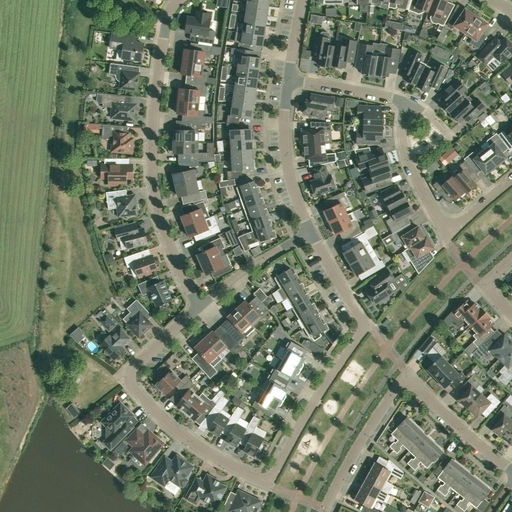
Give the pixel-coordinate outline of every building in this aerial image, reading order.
[(389,0),(389,2),(388,6),(395,8),(396,7),(397,8),(406,10),(408,0),(389,0)] [(410,0),(408,10),(418,15),(423,13),(424,11),(427,13),(428,13),(432,0),(418,0),(417,0),(410,0)] [(427,13),(427,14),(431,16),(430,17),(432,22),(443,26),(450,14),(443,11),(447,1),(445,0),(432,0),(428,13),(427,13)] [(268,6),(248,3),(246,13),(267,16),(268,6)] [(454,11),(446,25),(452,29),(453,26),(465,33),(476,16),(465,8),(460,15),(454,11)] [(196,19),(188,17),(186,32),(200,34),(199,42),(213,44),(215,32),(208,31),(210,20),(208,19),(209,14),(197,13),(196,19)] [(267,16),(246,13),(245,23),(265,26),(267,16)] [(311,14),(309,23),(316,24),(322,25),(323,17),(317,16),(311,14)] [(488,23),(476,16),(465,33),(472,38),(468,43),(478,49),(486,37),(481,33),(488,23)] [(386,21),(385,27),(402,30),(403,24),(386,21)] [(265,26),(245,23),(243,33),(264,36),(265,26)] [(404,25),(402,30),(412,33),(413,30),(412,29),(409,28),(408,28),(407,26),(404,25)] [(442,26),(436,40),(442,43),(448,29),(442,26)] [(319,37),(316,36),(313,57),(319,58),(318,65),(320,65),(321,67),(325,68),(327,66),(332,67),(332,66),(331,65),(335,47),(334,47),(328,45),(330,35),(328,33),(322,32),(320,33),(319,37)] [(111,43),(110,48),(117,49),(116,60),(122,61),(123,58),(132,60),(133,60),(133,61),(134,61),(135,61),(135,62),(136,62),(137,62),(138,62),(138,61),(139,61),(140,61),(141,61),(141,60),(141,59),(142,59),(142,58),(142,57),(143,57),(143,56),(143,55),(142,55),(142,54),(142,53),(143,44),(136,43),(123,41),(124,34),(112,33),(111,43)] [(242,43),(239,43),(238,49),(250,50),(250,45),(262,47),(264,36),(243,33),(242,43)] [(493,40),(477,56),(483,61),(486,64),(493,71),(501,62),(506,57),(507,58),(509,58),(511,55),(511,53),(511,52),(511,51),(511,45),(505,38),(500,43),(495,38),(493,40)] [(342,46),(335,45),(335,47),(331,65),(332,66),(336,66),(337,68),(341,69),(343,67),(344,68),(345,61),(352,62),(356,41),(343,39),(342,46)] [(182,52),(181,58),(183,59),(183,62),(203,64),(204,57),(210,58),(212,46),(191,43),(190,50),(184,49),(184,51),(182,52)] [(357,57),(355,67),(362,69),(362,73),(363,73),(363,74),(363,75),(363,76),(364,76),(365,77),(366,77),(367,77),(367,76),(368,76),(368,75),(369,75),(369,74),(374,75),(378,56),(380,44),(373,43),(372,46),(360,44),(357,57)] [(378,56),(374,75),(375,75),(375,74),(380,75),(380,76),(380,77),(381,78),(382,78),(382,79),(383,79),(384,79),(385,78),(386,78),(386,77),(386,76),(387,76),(388,72),(395,73),(397,63),(399,49),(386,47),(387,44),(380,43),(380,44),(378,56)] [(435,46),(432,53),(445,59),(448,52),(435,46)] [(303,47),(302,54),(310,56),(311,51),(306,50),(306,48),(303,47)] [(261,58),(249,56),(250,50),(238,49),(237,55),(235,54),(233,64),(238,65),(259,68),(261,58)] [(423,55),(411,50),(401,71),(408,74),(405,80),(416,85),(416,86),(426,64),(420,61),(423,55)] [(182,64),(181,65),(180,70),(181,72),(181,74),(195,76),(194,83),(206,84),(208,72),(202,71),(203,64),(183,62),(182,64)] [(426,64),(416,86),(428,91),(430,86),(436,89),(447,68),(435,62),(432,68),(426,65),(427,64),(426,64)] [(119,88),(137,90),(138,77),(134,76),(132,73),(133,66),(110,63),(109,74),(116,75),(116,77),(116,79),(117,80),(118,81),(119,82),(119,88)] [(238,65),(237,75),(258,78),(259,68),(238,65)] [(511,65),(502,74),(510,84),(511,82),(511,65)] [(258,78),(237,75),(235,85),(256,88),(258,78)] [(457,79),(447,88),(441,94),(445,99),(441,104),(442,105),(442,107),(442,108),(443,110),(445,110),(447,110),(450,113),(469,96),(468,96),(467,97),(463,92),(466,89),(457,79)] [(177,92),(177,98),(178,99),(178,101),(198,103),(199,96),(205,96),(206,84),(194,83),(194,90),(179,89),(179,91),(177,92)] [(235,85),(234,95),(255,98),(256,88),(235,85)] [(103,93),(102,105),(112,106),(111,117),(121,118),(122,119),(127,120),(127,119),(134,120),(136,105),(128,104),(126,102),(127,96),(103,93)] [(306,100),(304,114),(317,116),(317,118),(324,119),(326,109),(332,110),(334,98),(311,94),(310,101),(306,100)] [(255,98),(234,95),(233,106),(253,109),(255,98)] [(469,96),(450,113),(451,112),(454,115),(453,117),(454,119),(455,120),(457,120),(458,120),(460,122),(464,118),(469,123),(485,108),(476,98),(473,101),(469,96)] [(176,104),(175,110),(177,111),(177,113),(191,115),(190,122),(201,123),(202,123),(203,111),(197,110),(198,103),(178,101),(178,103),(176,104)] [(228,115),(226,123),(239,123),(240,117),(252,119),(253,109),(233,106),(231,116),(228,115)] [(381,106),(357,106),(357,117),(364,117),(363,125),(383,126),(383,113),(381,113),(381,106)] [(485,113),(477,118),(481,122),(488,116),(485,113)] [(309,128),(301,128),(302,137),(304,136),(304,145),(324,143),(323,132),(331,131),(330,123),(311,122),(311,130),(309,130),(309,128)] [(129,138),(130,133),(127,132),(118,132),(119,125),(102,124),(99,124),(85,123),(84,132),(98,133),(99,128),(102,128),(101,138),(112,139),(111,152),(132,153),(132,144),(133,143),(133,138),(129,138)] [(239,123),(226,123),(227,130),(230,130),(231,140),(254,139),(253,133),(251,133),(251,129),(239,129),(239,123)] [(356,131),(356,143),(379,144),(380,138),(382,138),(383,126),(363,125),(363,132),(356,131)] [(175,135),(174,135),(173,142),(198,142),(198,132),(194,132),(194,131),(175,131),(175,135)] [(497,135),(505,146),(511,141),(511,142),(511,131),(507,136),(503,131),(497,135)] [(505,146),(497,135),(496,133),(486,141),(490,146),(484,151),(497,167),(498,166),(500,165),(502,162),(504,160),(505,159),(506,158),(501,151),(501,149),(505,146)] [(254,139),(231,140),(232,150),(252,149),(252,140),(254,140),(254,139)] [(198,153),(198,142),(173,142),(173,148),(175,148),(175,153),(196,153),(196,161),(198,161),(198,162),(208,162),(208,153),(198,153)] [(304,146),(302,147),(303,154),(305,154),(305,159),(309,159),(310,167),(336,161),(335,153),(325,154),(324,143),(304,145),(304,146)] [(484,151),(480,146),(474,151),(473,151),(464,159),(465,161),(474,171),(478,167),(480,168),(485,174),(488,173),(492,171),(495,169),(497,167),(484,151)] [(381,148),(371,152),(369,147),(354,150),(357,157),(356,157),(360,169),(370,166),(371,171),(369,171),(369,172),(389,165),(388,160),(389,159),(387,155),(385,155),(385,153),(383,154),(381,148)] [(452,147),(438,156),(443,164),(458,155),(452,147)] [(252,149),(232,150),(232,161),(253,159),(252,149)] [(104,165),(101,165),(101,178),(109,178),(109,185),(118,185),(118,183),(126,183),(126,178),(132,178),(132,165),(120,165),(120,159),(104,159),(104,165)] [(227,171),(228,180),(234,179),(242,178),(242,171),(254,170),(253,159),(232,161),(233,171),(227,171)] [(452,177),(466,193),(476,185),(470,177),(475,172),(474,171),(465,161),(459,166),(463,170),(453,178),(452,177)] [(362,180),(363,182),(366,192),(389,184),(387,178),(391,177),(391,175),(392,174),(391,170),(389,170),(387,166),(389,165),(369,172),(371,177),(362,180)] [(317,180),(316,180),(311,182),(315,195),(335,189),(330,175),(328,176),(325,166),(312,170),(315,177),(316,177),(317,180)] [(176,179),(174,179),(176,185),(196,181),(194,174),(198,173),(197,169),(175,174),(176,179)] [(438,180),(433,185),(443,197),(449,193),(455,200),(465,192),(466,193),(452,177),(442,185),(438,180)] [(222,181),(218,182),(219,188),(235,185),(234,179),(228,180),(222,181)] [(196,181),(176,185),(177,192),(179,191),(180,196),(191,194),(192,202),(207,198),(205,190),(198,192),(196,181)] [(254,181),(240,186),(236,187),(240,198),(260,191),(259,186),(258,186),(256,187),(254,181)] [(401,191),(400,191),(396,184),(380,193),(384,200),(382,200),(385,205),(388,206),(390,210),(406,201),(401,191)] [(118,197),(117,191),(106,192),(108,209),(117,208),(118,217),(138,214),(135,195),(118,197)] [(260,192),(260,191),(240,198),(244,209),(264,202),(263,197),(262,197),(260,198),(258,193),(260,192)] [(328,224),(347,215),(343,207),(347,205),(348,203),(343,192),(330,198),(334,206),(324,211),(324,214),(325,218),(326,220),(327,223),(328,224)] [(193,211),(181,216),(185,227),(204,219),(209,217),(203,201),(191,206),(193,211)] [(227,203),(223,205),(224,206),(225,208),(225,210),(229,209),(236,206),(234,201),(227,203)] [(389,216),(390,218),(385,221),(392,233),(402,228),(398,219),(412,212),(406,201),(390,210),(392,215),(389,216)] [(264,203),(264,202),(244,209),(248,220),(268,213),(267,208),(266,208),(264,209),(262,203),(264,203)] [(374,209),(367,213),(371,220),(378,216),(374,209)] [(268,213),(248,220),(252,231),(270,225),(272,224),(271,219),(270,219),(268,220),(266,214),(268,213)] [(350,238),(362,232),(356,220),(355,220),(350,222),(347,215),(328,224),(330,227),(331,229),(333,231),(334,233),(335,235),(346,230),(350,238)] [(204,219),(185,227),(189,237),(193,235),(196,241),(220,232),(216,221),(206,225),(204,219)] [(134,229),(132,224),(115,229),(117,239),(121,238),(122,242),(124,243),(126,243),(127,248),(147,243),(143,228),(136,230),(134,229)] [(256,242),(260,241),(270,237),(271,239),(276,237),(276,235),(275,230),(274,230),(272,231),(270,225),(252,231),(243,234),(246,240),(254,237),(256,242)] [(392,233),(390,234),(396,245),(401,242),(402,245),(406,242),(409,248),(426,237),(426,236),(425,237),(422,233),(423,232),(420,228),(419,228),(418,227),(406,234),(402,228),(392,233)] [(351,240),(354,246),(343,253),(345,256),(344,258),(346,261),(348,261),(349,264),(368,253),(365,248),(370,245),(367,239),(369,238),(365,232),(351,240)] [(242,246),(245,251),(250,249),(246,240),(243,234),(237,237),(242,246)] [(413,252),(407,256),(418,274),(426,265),(420,256),(433,248),(432,246),(433,245),(430,241),(429,241),(426,237),(409,248),(410,247),(413,252)] [(206,244),(209,249),(197,255),(201,265),(220,257),(217,251),(225,248),(220,238),(206,244)] [(235,255),(243,252),(241,244),(232,248),(235,255)] [(141,258),(139,252),(124,258),(127,268),(131,266),(133,272),(134,272),(136,272),(138,276),(144,274),(146,275),(151,273),(151,271),(157,269),(152,256),(143,259),(141,258)] [(356,275),(367,269),(371,274),(385,266),(381,260),(379,261),(376,256),(371,259),(368,253),(349,264),(351,267),(350,269),(352,272),(354,272),(356,275)] [(278,274),(290,266),(283,256),(272,263),(278,274)] [(222,262),(220,257),(201,265),(206,275),(218,270),(220,275),(232,270),(227,260),(222,262)] [(295,273),(293,274),(290,268),(274,278),(280,288),(296,279),(299,278),(296,272),(295,273)] [(385,302),(389,299),(389,297),(388,295),(393,291),(388,284),(394,280),(387,269),(369,282),(373,288),(367,292),(375,304),(381,300),(383,301),(385,302)] [(301,283),(299,284),(296,279),(280,288),(277,290),(283,300),(286,298),(302,289),(304,288),(304,287),(302,282),(301,282),(301,283)] [(137,285),(142,296),(150,292),(157,307),(171,301),(162,281),(151,286),(148,280),(137,285)] [(259,288),(253,293),(257,297),(261,302),(265,299),(267,297),(259,288)] [(286,298),(292,308),(295,306),(308,299),(310,298),(308,292),(307,293),(305,294),(302,289),(286,298)] [(245,301),(237,309),(250,324),(253,326),(269,310),(266,307),(261,302),(257,297),(249,304),(245,301)] [(143,332),(146,329),(147,329),(152,325),(147,320),(141,313),(145,309),(136,299),(132,304),(134,307),(129,312),(130,312),(123,319),(127,323),(126,324),(139,337),(143,333),(143,332)] [(308,299),(295,306),(292,308),(298,318),(301,316),(314,309),(316,308),(314,302),(313,303),(311,304),(308,299)] [(458,325),(464,320),(470,326),(485,313),(481,308),(480,309),(475,303),(471,307),(466,301),(449,316),(458,325)] [(234,324),(226,331),(238,343),(238,344),(255,328),(253,326),(250,324),(237,309),(228,317),(229,318),(234,324)] [(319,313),(317,314),(314,309),(301,316),(298,318),(304,328),(320,319),(322,318),(320,312),(319,313)] [(478,348),(487,338),(483,333),(492,325),(488,320),(490,318),(485,313),(470,326),(476,333),(473,336),(476,339),(473,342),(478,348)] [(109,334),(116,327),(106,316),(99,322),(109,334)] [(325,323),(323,324),(320,319),(304,328),(310,338),(312,337),(314,340),(321,336),(319,333),(323,331),(324,332),(329,329),(326,322),(325,323)] [(278,337),(283,329),(280,324),(270,336),(276,339),(278,337)] [(78,327),(70,335),(78,344),(84,338),(82,335),(84,333),(78,327)] [(110,335),(100,344),(105,350),(104,351),(104,352),(104,353),(105,353),(105,354),(106,355),(107,355),(108,355),(109,355),(114,360),(125,350),(120,345),(122,343),(123,344),(129,338),(120,329),(112,336),(110,335)] [(212,331),(204,339),(217,354),(221,358),(230,351),(235,356),(243,349),(238,344),(238,343),(226,331),(219,338),(214,332),(212,331)] [(487,338),(478,348),(472,353),(480,361),(488,353),(490,355),(493,353),(499,359),(511,344),(511,341),(511,340),(511,338),(510,337),(509,336),(507,335),(506,336),(504,334),(502,336),(495,344),(488,338),(487,338)] [(436,342),(429,336),(419,349),(426,355),(434,362),(426,369),(435,379),(450,365),(441,355),(440,356),(432,347),(436,342)] [(204,339),(195,348),(199,352),(199,353),(195,357),(199,361),(208,371),(212,367),(216,363),(221,358),(217,354),(204,339)] [(304,356),(307,350),(289,340),(279,357),(282,359),(301,370),(303,365),(302,362),(304,358),(300,356),(301,354),(304,356)] [(306,340),(306,341),(303,345),(303,346),(307,348),(311,350),(315,344),(311,341),(306,340)] [(511,344),(499,359),(505,364),(503,367),(506,370),(497,378),(505,386),(511,378),(511,344)] [(277,370),(273,368),(270,373),(281,379),(284,374),(293,379),(295,375),(298,374),(301,370),(282,359),(277,370)] [(450,365),(435,379),(444,388),(450,383),(455,387),(465,377),(460,372),(458,374),(450,365)] [(180,381),(171,371),(164,377),(161,375),(151,384),(157,391),(159,389),(165,395),(175,386),(179,390),(189,381),(190,380),(186,375),(180,381)] [(267,379),(270,380),(265,391),(283,401),(286,396),(285,393),(287,389),(280,385),(279,383),(281,379),(270,373),(267,379)] [(465,406),(467,408),(480,394),(475,389),(480,384),(472,376),(463,385),(468,389),(462,395),(458,399),(460,401),(460,403),(463,406),(465,406)] [(189,381),(179,390),(176,393),(182,398),(176,405),(185,413),(198,397),(189,389),(193,385),(189,381)] [(232,386),(227,392),(235,396),(237,392),(236,388),(232,386)] [(261,397),(258,396),(252,406),(269,416),(272,411),(274,412),(277,407),(281,406),(283,401),(265,391),(261,397)] [(475,415),(477,417),(487,406),(492,411),(500,402),(491,393),(485,399),(480,394),(467,408),(470,410),(470,412),(473,415),(475,415)] [(200,395),(198,397),(185,413),(194,421),(203,411),(207,415),(215,405),(211,401),(210,402),(200,395)] [(215,405),(207,415),(203,420),(210,425),(208,429),(217,436),(238,407),(237,407),(229,419),(219,413),(228,400),(227,399),(222,396),(215,405)] [(127,417),(131,413),(120,403),(105,419),(105,423),(114,432),(105,441),(105,444),(110,449),(133,427),(127,421),(127,417)] [(492,429),(494,431),(494,433),(498,436),(500,435),(501,437),(511,423),(511,421),(508,418),(511,413),(511,411),(504,405),(496,414),(501,418),(492,429)] [(238,407),(217,436),(218,436),(220,432),(228,436),(225,441),(235,447),(253,416),(245,429),(236,424),(244,410),(243,409),(238,407)] [(260,419),(253,416),(235,447),(238,442),(245,446),(243,451),(254,456),(257,450),(259,451),(261,446),(260,445),(263,438),(253,433),(260,419)] [(395,443),(394,442),(389,446),(393,450),(416,425),(412,421),(411,422),(406,418),(391,434),(397,440),(395,443)] [(83,421),(77,427),(81,431),(87,425),(83,421)] [(509,443),(511,444),(511,442),(511,423),(501,437),(503,438),(503,440),(507,443),(509,443)] [(421,430),(416,425),(393,450),(397,453),(401,449),(400,448),(403,445),(409,451),(424,435),(420,430),(421,430)] [(145,464),(162,444),(147,430),(142,435),(136,430),(127,441),(133,445),(129,450),(145,464)] [(411,458),(407,463),(411,467),(434,442),(430,438),(429,439),(424,435),(409,451),(415,457),(412,460),(411,458)] [(122,441),(112,452),(118,457),(128,447),(122,441)] [(411,467),(408,471),(411,473),(419,466),(418,465),(420,462),(427,468),(442,452),(438,447),(438,446),(434,442),(411,467)] [(164,457),(150,477),(164,487),(175,494),(179,487),(180,486),(183,487),(188,480),(185,478),(193,467),(176,455),(171,462),(164,457)] [(441,485),(437,490),(434,493),(438,496),(462,466),(457,462),(456,463),(451,459),(437,477),(444,483),(442,486),(441,485)] [(375,463),(370,472),(386,481),(391,472),(375,463)] [(462,466),(438,496),(442,499),(449,491),(448,490),(450,487),(457,492),(471,475),(466,471),(467,470),(462,466)] [(370,472),(365,481),(387,493),(392,484),(386,481),(370,472)] [(196,478),(185,498),(196,504),(199,498),(208,503),(209,501),(216,505),(226,487),(218,483),(219,482),(207,475),(203,482),(196,478)] [(460,500),(456,505),(460,508),(481,481),(476,478),(475,478),(471,475),(457,492),(463,498),(461,501),(460,500)] [(370,496),(377,499),(382,502),(387,493),(365,481),(360,490),(370,496)] [(486,485),(481,481),(460,508),(464,511),(468,506),(467,505),(469,502),(476,508),(490,490),(485,486),(486,485)] [(377,499),(370,496),(360,490),(355,500),(372,508),(377,499)] [(258,510),(257,508),(260,501),(238,491),(236,494),(231,505),(225,502),(220,511),(257,511),(258,511),(258,510)] [(424,492),(419,501),(428,507),(434,497),(424,492)]
